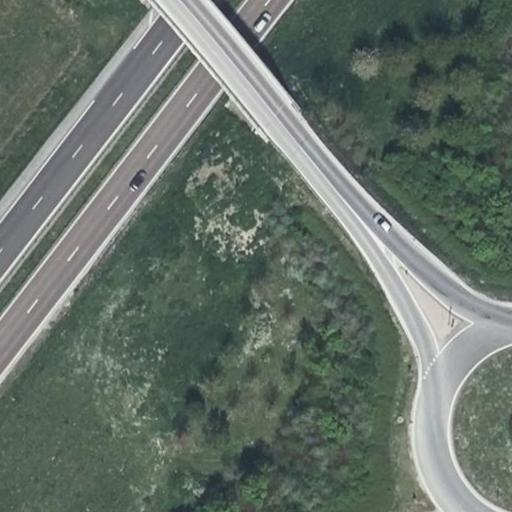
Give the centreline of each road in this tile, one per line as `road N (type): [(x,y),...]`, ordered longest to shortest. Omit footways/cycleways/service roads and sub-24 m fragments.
road 1 (trunk): [(0,346),(269,0)]
road 2 (trunk): [(194,0),(0,251)]
road 3 (secondary): [(316,177),(413,327),(431,392)]
road 4 (secondary): [(506,322),(437,285),(316,177)]
road 5 (secondary): [(165,0),(316,177)]
road 6 (secondary): [(431,392),(429,455),(442,484),(469,511)]
